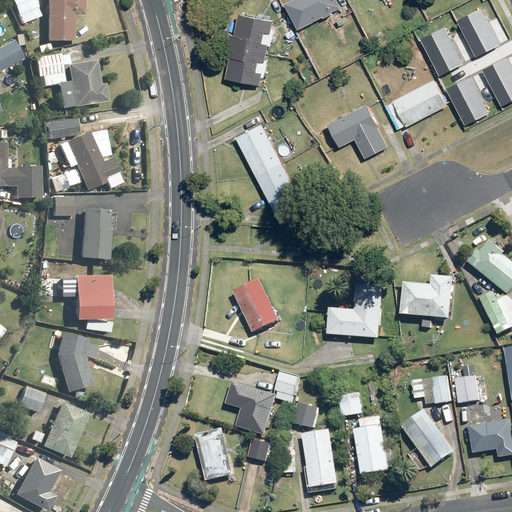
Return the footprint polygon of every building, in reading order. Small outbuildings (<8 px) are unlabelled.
[(37,0),(14,0),(23,22),(43,15),(37,0)] [(76,40),(76,14),(86,14),(86,0),(49,0),(49,40),(76,40)] [(291,0),(282,5),(296,32),(340,9),(335,0),(291,0)] [(481,6),(457,18),(477,56),(501,43),(481,6)] [(275,22),(238,15),(224,80),(261,88),(275,22)] [(447,25),(423,38),(442,75),(466,62),(447,25)] [(0,46),(0,70),(23,59),(13,40),(0,46)] [(511,62),(508,54),(484,66),(503,104),(511,99),(511,62)] [(109,101),(107,82),(101,82),(98,58),(69,62),(75,105),(109,101)] [(472,72),(448,84),(467,122),(491,109),(472,72)] [(433,80),(391,102),(405,129),(447,107),(433,80)] [(355,141),(364,161),(388,149),(378,129),(367,107),(327,126),(338,149),(355,141)] [(78,117),(47,120),(49,138),(80,134),(78,117)] [(263,125),(235,139),(276,219),(304,205),(263,125)] [(91,130),(66,141),(88,191),(113,180),(91,130)] [(42,197),(42,164),(17,164),(17,167),(8,167),(8,142),(0,142),(0,186),(8,187),(8,186),(17,186),(18,197),(42,197)] [(57,171),(57,156),(46,156),(46,171),(57,171)] [(76,196),(54,196),(54,216),(76,217),(76,196)] [(115,209),(86,206),(80,256),(110,259),(115,209)] [(501,296),(495,300),(492,293),(478,299),(496,337),(510,330),(511,329),(511,300),(507,296),(511,290),(511,263),(487,241),(467,264),(501,296)] [(71,262),(45,260),(44,275),(70,277),(71,262)] [(112,272),(76,273),(77,318),(114,316),(112,272)] [(430,277),(429,286),(402,283),(399,317),(431,320),(448,321),(452,279),(430,277)] [(259,280),(231,293),(251,335),(279,322),(259,280)] [(354,289),(352,312),(327,310),(325,336),(378,341),(379,319),(382,292),(354,289)] [(57,355),(68,391),(95,383),(86,353),(85,353),(89,336),(62,330),(57,355)] [(293,397),(297,379),(278,375),(274,393),(293,397)] [(450,403),(446,376),(430,379),(434,406),(450,403)] [(476,377),(454,379),(457,405),(479,402),(476,377)] [(384,382),(372,384),(377,409),(388,407),(384,382)] [(264,437),(268,420),(275,396),(230,383),(223,408),(239,412),(235,429),(264,437)] [(44,391),(25,384),(17,406),(36,413),(44,391)] [(359,395),(338,398),(341,419),(362,415),(359,395)] [(89,410),(62,399),(44,445),(71,455),(89,410)] [(318,409),(297,405),(292,425),(313,430),(318,409)] [(454,453),(423,411),(399,428),(430,470),(454,453)] [(495,451),(497,460),(511,457),(511,441),(511,436),(509,421),(467,428),(471,455),(495,451)] [(381,427),(352,431),(359,477),(388,473),(381,427)] [(220,429),(193,437),(205,482),(233,475),(220,429)] [(329,430),(301,434),(309,491),(337,487),(329,430)] [(40,434),(31,431),(27,443),(36,446),(40,434)] [(270,444),(252,439),(247,459),(265,464),(270,444)] [(0,450),(0,466),(4,468),(10,454),(0,450)] [(57,494),(49,490),(61,468),(36,454),(16,493),(33,502),(48,510),(57,494)] [(294,455),(285,455),(285,476),(294,476),(294,455)] [(14,482),(0,474),(0,486),(9,491),(14,482)]
